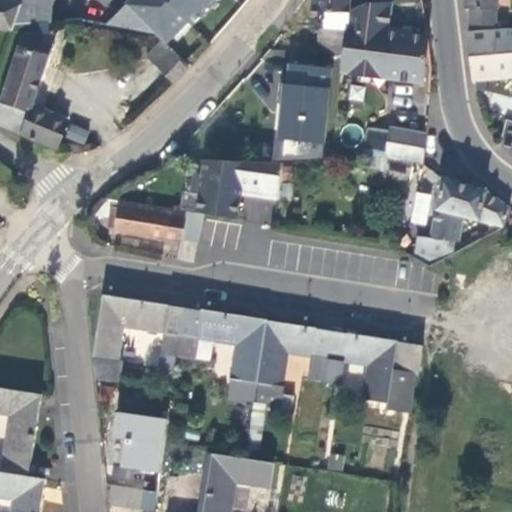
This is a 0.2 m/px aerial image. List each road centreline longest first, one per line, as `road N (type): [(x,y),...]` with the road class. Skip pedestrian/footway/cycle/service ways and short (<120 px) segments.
road 1 (residential): [(67,267),(225,275),(431,309)]
road 2 (tertiary): [(73,201),(213,82),(274,0)]
road 3 (residential): [(67,267),(88,511)]
road 4 (residential): [(442,0),(451,87),(469,148),(511,182)]
